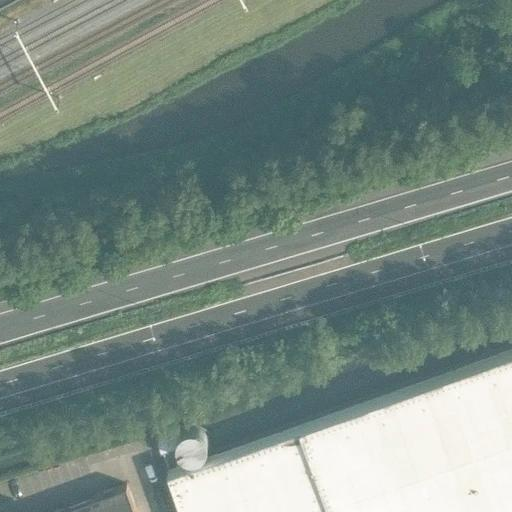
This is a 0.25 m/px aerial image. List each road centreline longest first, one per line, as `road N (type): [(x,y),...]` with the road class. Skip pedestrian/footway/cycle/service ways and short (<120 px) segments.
road 1 (motorway): [(511,178),(0,332)]
road 2 (motorway): [(0,384),(511,231)]
